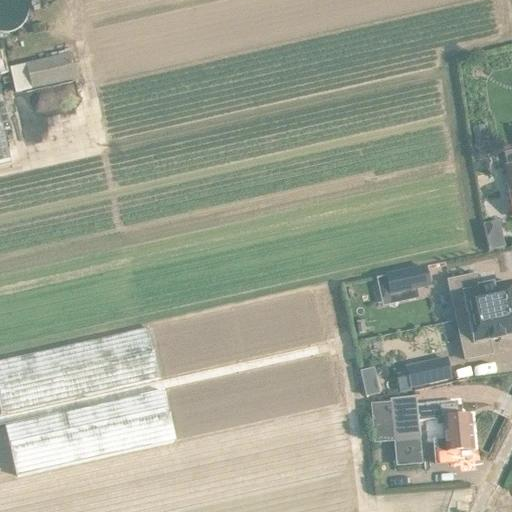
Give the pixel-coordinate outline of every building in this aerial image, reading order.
[(0,0),(0,20),(15,23),(18,0),(0,0)] [(75,67),(72,54),(25,64),(31,88),(78,77),(78,79),(97,74),(94,62),(75,67)] [(0,161),(9,160),(0,118),(0,161)] [(490,250),(505,247),(499,219),(484,223),(490,250)] [(385,274),(386,276),(390,294),(416,289),(430,286),(425,266),(385,274)] [(448,280),(456,319),(511,306),(511,288),(509,281),(476,288),(473,274),(448,280)] [(153,321),(161,372),(323,345),(314,294),(153,321)] [(511,306),(456,319),(465,359),(491,353),(488,339),(511,333),(511,306)] [(168,384),(177,435),(336,407),(327,356),(168,384)] [(406,368),(411,389),(451,380),(446,359),(406,368)] [(376,367),(361,370),(366,396),(381,393),(376,367)] [(418,438),(415,405),(414,398),(390,400),(390,403),(370,405),(373,441),(394,440),(418,438)] [(473,450),(470,415),(457,416),(456,402),(422,405),(423,420),(442,419),(445,452),(473,450)] [(396,466),(420,463),(418,438),(394,440),(396,466)]
